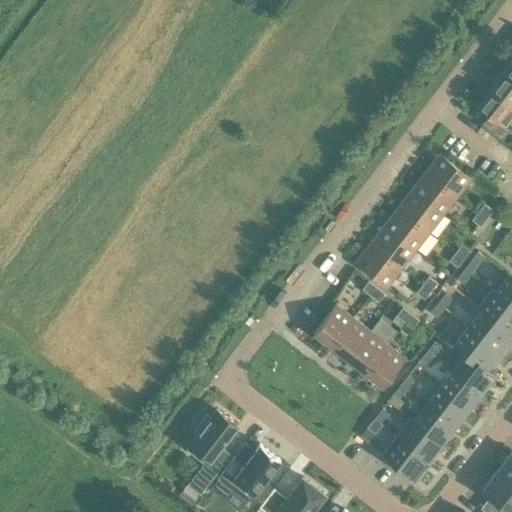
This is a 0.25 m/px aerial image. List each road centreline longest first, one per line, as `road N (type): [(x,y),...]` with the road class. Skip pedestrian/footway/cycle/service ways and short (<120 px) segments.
road 1 (residential): [(393,511),(226,379),(511,9)]
road 2 (residential): [(511,416),(436,511)]
